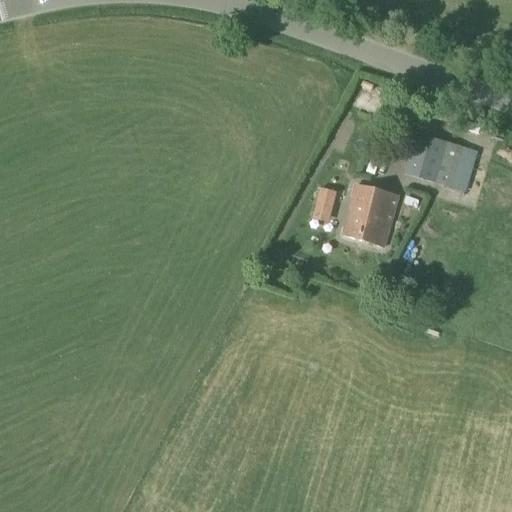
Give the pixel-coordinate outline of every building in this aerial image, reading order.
[(448,190),(460,149),(414,136),(402,177),(448,190)] [(472,137),(469,147),(488,152),(491,142),(472,137)] [(382,249),(396,199),(355,188),(341,238),(382,249)] [(336,224),(342,192),(325,189),(319,221),(336,224)] [(511,361),(510,360),(503,369),(511,375),(511,361)]
